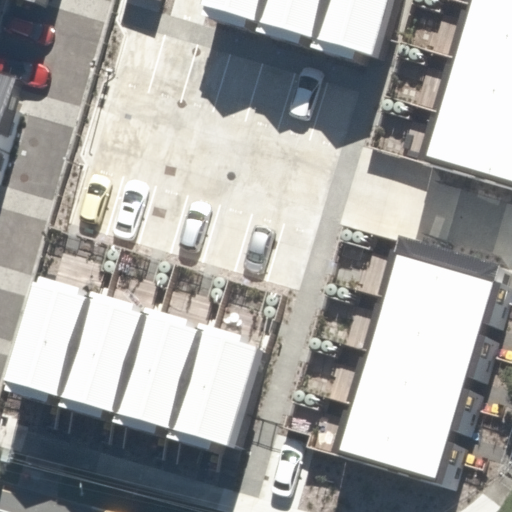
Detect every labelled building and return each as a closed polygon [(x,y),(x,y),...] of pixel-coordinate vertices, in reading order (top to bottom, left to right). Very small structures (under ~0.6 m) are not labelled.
[(322,0),(310,45),(349,57),(331,125),(447,157),(468,81),(508,92),(511,76),(511,27),(485,20),(490,0),(322,0)] [(167,82),(146,142),(294,193),(315,133),(167,82)] [(0,249),(45,123),(0,106),(0,249)] [(296,267),(258,415),(369,444),(418,256),(278,220),(268,260),(296,267)] [(160,255),(76,233),(47,340),(131,362),(160,255)]
